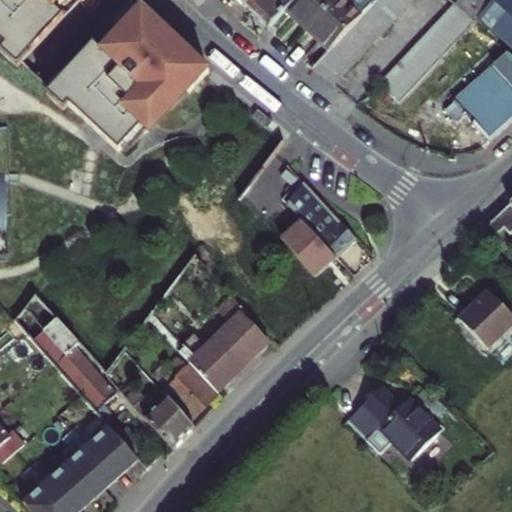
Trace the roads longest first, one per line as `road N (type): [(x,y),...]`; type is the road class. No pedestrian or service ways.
road 1 (tertiary): [(157,511),(262,397),(448,225)]
road 2 (residential): [(165,0),(448,225)]
road 3 (unknown): [(326,132),(434,10)]
